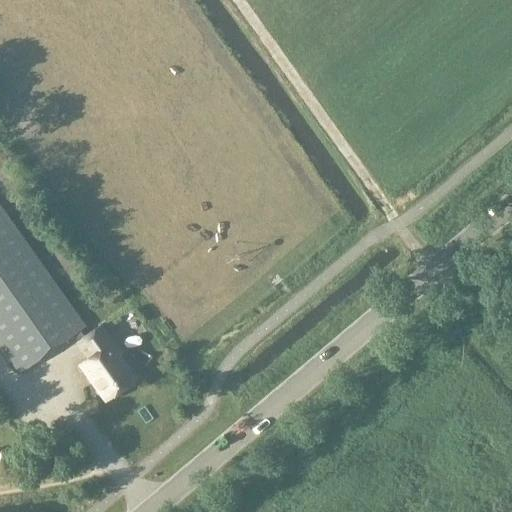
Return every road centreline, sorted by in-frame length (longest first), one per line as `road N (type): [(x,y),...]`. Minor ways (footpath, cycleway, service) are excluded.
road 1 (secondary): [(148,511),(511,203)]
road 2 (track): [(431,271),(237,0)]
